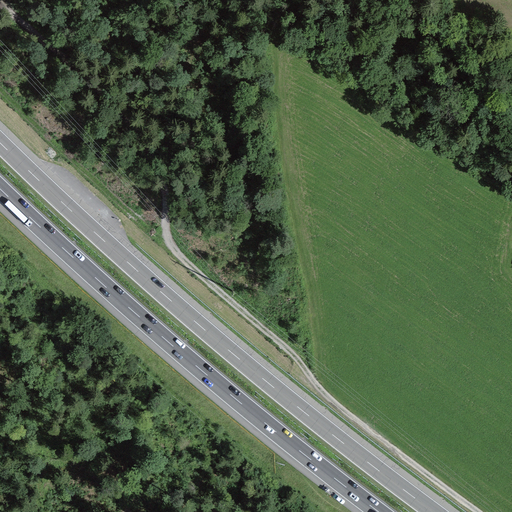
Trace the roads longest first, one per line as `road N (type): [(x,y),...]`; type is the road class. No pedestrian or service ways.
road 1 (track): [(478,511),(333,402),(286,347),(176,252),(162,181),(134,129),(0,3)]
road 2 (motorway): [(433,511),(227,349),(0,142)]
road 3 (motorway): [(0,188),(172,346),(378,511)]
